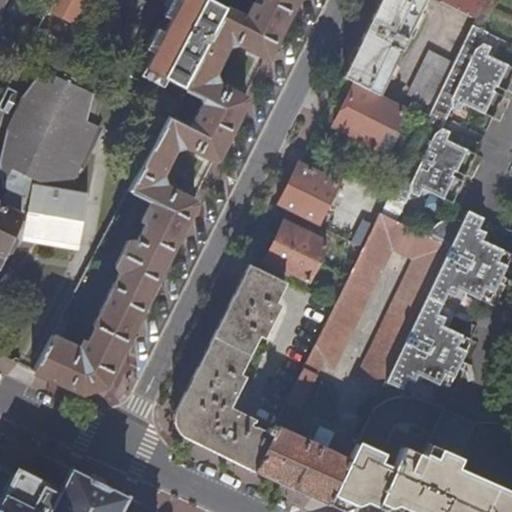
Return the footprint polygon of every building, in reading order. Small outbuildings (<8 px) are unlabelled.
[(51,335),(32,370),(80,392),(105,384),(194,203),(193,200),(162,185),(160,176),(174,148),(181,144),(212,160),(216,159),(246,100),(244,97),(214,82),(212,75),(228,44),(234,42),(263,57),(267,57),(295,0),(255,0),(253,4),(251,3),(243,17),(224,7),(181,87),(200,97),(202,105),(192,123),(185,126),(166,116),(128,189),(150,202),(141,220),(147,223),(138,240),(128,242),(116,264),(119,271),(92,324),(95,326),(87,342),(82,340),(77,348),(51,335)] [(51,0),(46,11),(74,26),(87,0),(51,0)] [(179,0),(145,68),(181,87),(224,7),(209,0),(179,0)] [(378,0),(340,76),(379,95),(425,0),(378,0)] [(455,0),(478,12),(484,0),(455,0)] [(470,29),(486,37),(487,32),(472,24),(470,29)] [(426,118),(389,194),(404,202),(409,192),(420,188),(451,203),(462,180),(450,175),(452,170),(464,176),(475,154),(443,139),(440,128),(451,106),(462,103),(492,118),(504,96),(492,90),(494,85),(506,91),(511,78),(511,66),(486,54),(483,42),(486,37),(470,29),(453,63),(426,118)] [(402,107),(426,118),(453,63),(431,51),(402,107)] [(0,266),(6,253),(11,251),(15,241),(14,237),(11,235),(20,216),(34,223),(35,220),(38,221),(38,220),(44,227),(46,226),(47,227),(44,237),(79,244),(89,194),(73,191),(95,142),(91,140),(95,129),(90,121),(86,121),(94,93),(79,86),(82,80),(75,78),(74,80),(64,74),(65,73),(58,70),(56,76),(41,69),(22,95),(17,93),(8,96),(1,112),(11,117),(4,134),(0,151),(0,175),(2,187),(8,189),(0,205),(0,266)] [(353,87),(333,125),(350,134),(347,139),(371,151),(383,128),(391,132),(402,111),(353,87)] [(95,129),(96,125),(105,98),(94,93),(86,121),(90,121),(95,129)] [(91,140),(95,142),(102,128),(96,125),(95,129),(91,140)] [(330,179),(336,168),(303,152),(276,205),(316,225),(337,183),(330,179)] [(427,232),(425,235),(449,247),(386,379),(402,387),(406,380),(418,375),(447,389),(457,367),(463,370),(466,363),(460,360),(471,338),(441,325),(437,313),(447,292),(459,288),(488,302),(498,281),(503,284),(506,276),(501,274),(511,252),(482,239),(477,228),(483,217),(467,210),(462,221),(457,219),(450,218),(445,219),(440,220),(432,225),(427,232)] [(425,235),(379,214),(362,247),(347,277),(314,343),(324,357),(331,369),(391,249),(412,259),(355,380),(380,392),(385,381),(386,379),(449,247),(425,235)] [(272,239),(316,262),(326,243),(281,221),(272,239)] [(307,281),(316,262),(272,239),(263,258),(307,281)] [(354,259),(360,247),(345,239),(339,252),(354,259)] [(273,303),(284,282),(247,263),(174,410),(182,435),(245,467),(252,470),(272,430),(267,428),(265,433),(249,425),(252,420),(232,410),(239,397),(235,395),(243,378),(238,375),(259,333),(263,335),(278,305),(273,303)] [(324,357),(314,343),(302,368),(316,374),(324,357)] [(316,374),(302,368),(285,403),(299,410),(316,374)] [(402,387),(386,379),(385,381),(401,389),(402,387)] [(406,424),(393,429),(408,438),(414,428),(406,424)] [(274,426),(272,430),(252,470),(327,504),(348,458),(326,449),(333,433),(318,427),(312,442),(274,426)] [(434,457),(439,447),(428,442),(424,452),(434,457)] [(511,511),(511,492),(502,488),(501,491),(488,485),(489,481),(475,475),(473,478),(468,476),(470,473),(461,468),(459,472),(455,470),(461,457),(439,447),(434,457),(424,452),(422,456),(408,449),(405,448),(404,449),(401,450),(399,451),(396,458),(363,443),(362,446),(356,443),(348,458),(327,504),(342,511),(366,501),(383,509),(394,505),(396,511),(511,511)] [(0,465),(0,511),(117,511),(125,496),(68,467),(57,489),(16,469),(14,472),(0,465)]
